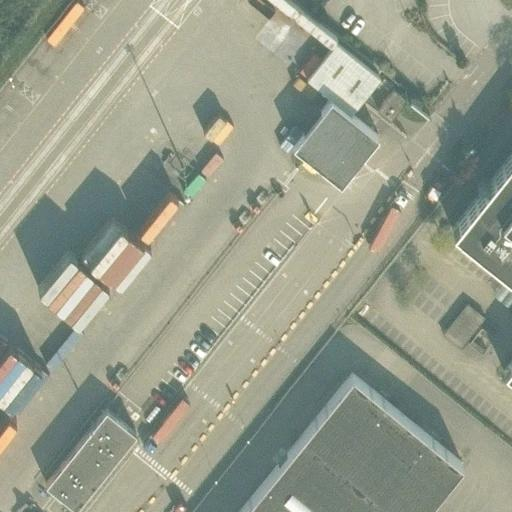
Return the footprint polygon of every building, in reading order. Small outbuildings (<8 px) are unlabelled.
[(340,182),(378,134),(350,112),(379,76),(335,41),(306,77),(330,96),(292,144),(306,155),(340,182)] [(390,119),(407,98),(393,87),(376,108),(390,119)] [(511,152),(451,228),(511,276),(511,152)] [(485,316),(468,302),(443,331),(460,345),(485,316)] [(494,336),(482,325),(468,341),(481,352),(494,336)] [(511,359),(503,371),(511,377),(511,359)] [(421,511),(462,462),(351,373),(239,511),(421,511)] [(75,507),(135,431),(105,407),(45,482),(75,507)]
